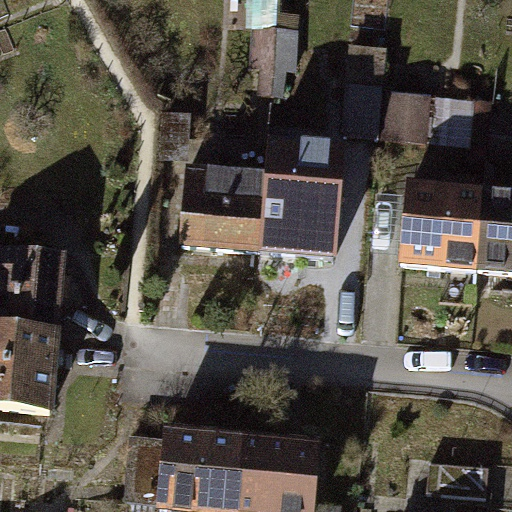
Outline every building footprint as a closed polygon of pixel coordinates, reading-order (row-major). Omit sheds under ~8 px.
[(377,140),(382,96),(343,92),(339,136),(377,140)] [(428,101),(382,96),(377,140),(424,145),(428,101)] [(480,138),(482,110),(467,109),(464,137),(480,138)] [(511,135),(488,134),(486,160),(511,161),(511,135)] [(180,249),(249,254),(255,181),(186,175),(180,249)] [(392,269),(468,275),(475,198),(436,194),(437,181),(422,180),(421,192),(399,190),(392,269)] [(332,186),(255,181),(249,254),(326,260),(332,186)] [(511,201),(475,198),(468,275),(511,279),(511,201)] [(0,256),(0,336),(49,341),(57,262),(0,256)] [(49,341),(0,336),(0,412),(41,416),(49,341)] [(150,511),(228,511),(233,442),(159,437),(159,448),(126,446),(122,504),(150,506),(150,511)] [(308,511),(313,448),(233,442),(228,511),(308,511)] [(483,502),(486,473),(426,468),(424,497),(483,502)]
